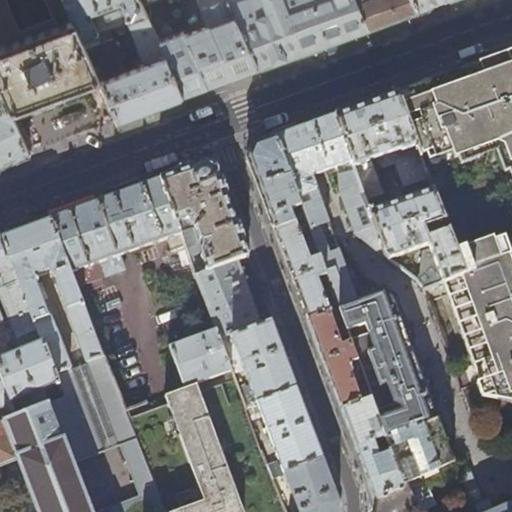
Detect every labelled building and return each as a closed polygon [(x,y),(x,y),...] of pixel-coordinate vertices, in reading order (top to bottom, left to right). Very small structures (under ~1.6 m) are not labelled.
[(99,80),(81,39),(72,21),(62,0),(44,0),(57,26),(22,39),(5,0),(0,0),(0,88),(11,112),(31,104),(99,80)] [(141,5),(138,0),(62,0),(72,21),(81,39),(109,29),(128,21),(146,15),(141,5)] [(226,0),(197,0),(208,27),(184,35),(183,32),(181,32),(181,34),(158,43),(165,58),(182,97),(227,81),(257,70),(241,33),(229,6),(226,0)] [(353,0),(226,0),(229,6),(241,33),(257,70),(293,57),(367,30),(353,0)] [(417,12),(411,0),(353,0),(367,30),(382,25),(417,12)] [(411,0),(417,12),(443,3),(448,1),(447,0),(411,0)] [(146,15),(128,21),(144,66),(125,73),(109,29),(81,39),(99,80),(100,83),(113,110),(117,121),(158,106),(182,97),(165,58),(158,43),(146,15)] [(511,51),(458,71),(411,88),(397,93),(421,155),(450,145),(455,158),(490,146),(497,149),(505,173),(511,170),(511,51)] [(0,163),(13,159),(29,153),(11,112),(0,88),(0,163)] [(365,105),(335,115),(352,162),(366,202),(384,196),(372,162),(379,159),(383,170),(396,165),(404,188),(430,179),(421,155),(397,93),(365,105)] [(330,169),(352,162),(335,115),(312,124),(303,127),(295,130),(275,138),(296,197),(317,189),(315,184),(312,176),(321,173),(330,169)] [(300,208),(296,197),(275,138),(254,145),(248,159),(271,221),(275,229),(294,223),(292,216),(297,215),(295,210),(300,208)] [(352,162),(330,169),(339,192),(340,192),(341,194),(349,217),(355,234),(375,249),(385,256),(370,213),(366,202),(352,162)] [(177,173),(161,179),(195,275),(238,260),(248,256),(240,233),(216,170),(205,163),(177,173)] [(195,276),(195,275),(161,179),(105,199),(50,219),(71,272),(100,262),(106,276),(124,270),(119,255),(167,237),(172,249),(166,251),(178,282),(195,276)] [(321,201),(317,189),(296,197),(300,208),(318,257),(330,289),(337,310),(358,302),(343,260),(321,201)] [(435,190),(370,213),(385,256),(389,259),(423,246),(426,247),(428,249),(421,251),(420,276),(414,278),(417,282),(423,289),(439,283),(465,273),(466,273),(435,190)] [(71,272),(50,219),(25,228),(1,237),(37,331),(42,342),(54,375),(70,369),(35,281),(38,274),(49,270),(53,272),(88,363),(104,357),(71,272)] [(294,223),(275,229),(289,269),(308,320),(329,312),(322,292),(330,289),(318,257),(310,259),(296,222),(294,223)] [(0,237),(0,323),(3,322),(0,315),(0,293),(17,338),(37,331),(1,237),(0,237)] [(511,268),(507,255),(499,258),(491,238),(464,247),(473,273),(466,276),(465,273),(439,283),(470,366),(479,363),(485,377),(490,393),(502,389),(505,396),(511,394),(511,268)] [(195,275),(195,276),(215,328),(168,346),(185,387),(194,384),(231,370),(231,369),(220,341),(261,326),(238,260),(195,275)] [(391,296),(384,293),(358,302),(337,310),(345,331),(366,323),(370,333),(349,340),(349,342),(358,365),(370,398),(375,411),(395,403),(401,406),(403,410),(377,419),(384,437),(439,417),(436,408),(426,381),(416,350),(397,298),(391,296)] [(329,312),(308,320),(325,364),(342,408),(363,400),(351,368),(358,365),(349,342),(342,345),(329,312)] [(220,341),(231,369),(239,366),(241,371),(243,370),(251,390),(241,394),(246,408),(297,389),(285,355),(273,322),(261,326),(220,341)] [(42,342),(0,358),(0,374),(11,402),(31,394),(37,409),(64,399),(54,375),(42,342)] [(0,511),(107,511),(78,436),(62,442),(56,426),(72,420),(64,399),(37,409),(17,417),(11,402),(0,374),(0,511)] [(245,511),(246,511),(194,384),(185,387),(163,395),(205,500),(174,511),(245,511)] [(312,427),(297,389),(246,408),(249,416),(259,412),(268,433),(265,434),(267,438),(269,437),(280,467),(271,471),(274,478),(324,460),(312,427)] [(370,398),(363,400),(342,408),(359,454),(376,500),(403,488),(389,450),(383,452),(381,447),(376,448),(373,441),(384,437),(377,419),(375,411),(370,398)] [(441,423),(439,417),(384,437),(389,450),(403,488),(419,480),(432,474),(456,463),(453,456),(441,423)] [(334,488),(324,460),(274,478),(276,483),(285,479),(296,508),(294,509),(295,511),(297,511),(298,511),(297,511),(339,511),(340,504),(334,488)] [(444,502),(432,474),(419,480),(432,507),(444,502)] [(511,511),(511,504),(505,508),(499,511),(493,498),(489,500),(483,502),(473,480),(471,474),(464,477),(479,511),(511,511)] [(421,511),(432,507),(419,480),(403,488),(376,500),(374,511),(421,511)]
